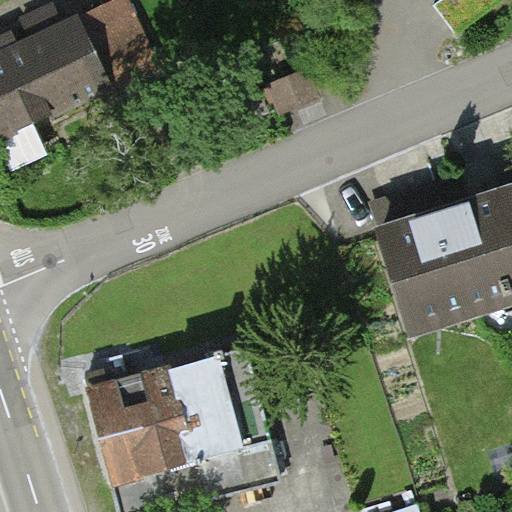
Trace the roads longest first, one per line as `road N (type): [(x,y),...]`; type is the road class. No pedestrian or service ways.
road 1 (residential): [(0,286),(511,75)]
road 2 (secondary): [(0,386),(40,511)]
